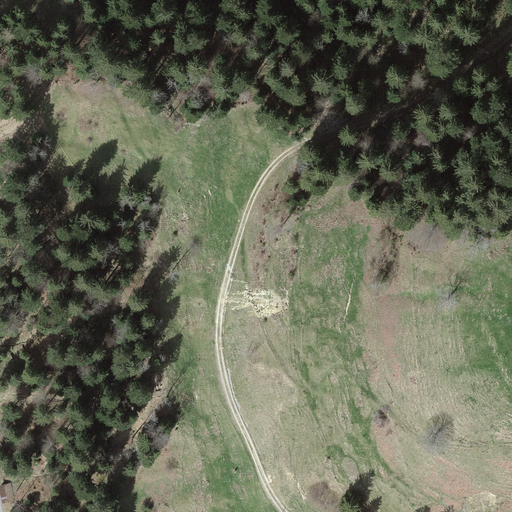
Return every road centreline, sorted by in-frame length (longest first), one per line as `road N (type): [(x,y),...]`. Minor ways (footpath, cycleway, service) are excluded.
road 1 (track): [(285,511),(243,439),(221,375),(222,288),(260,178),(286,151),(409,103),(511,26)]
road 2 (track): [(511,443),(440,453),(407,438),(347,379),(320,411),(310,411),(266,348),(229,267)]
